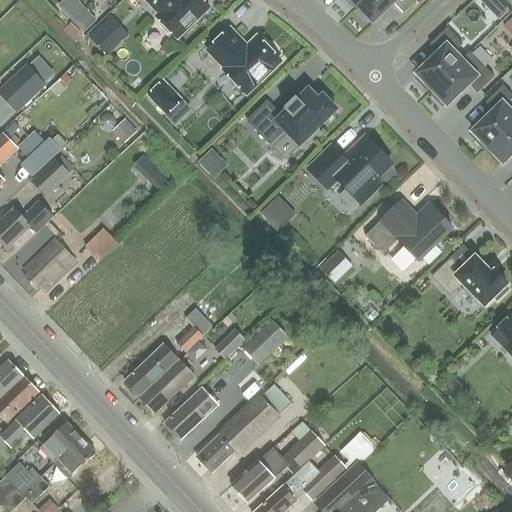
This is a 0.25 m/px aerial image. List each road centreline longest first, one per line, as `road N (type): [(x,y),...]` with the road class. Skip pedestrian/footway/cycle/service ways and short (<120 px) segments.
road 1 (tertiary): [(199,511),(0,301)]
road 2 (unclassified): [(511,221),(366,71)]
